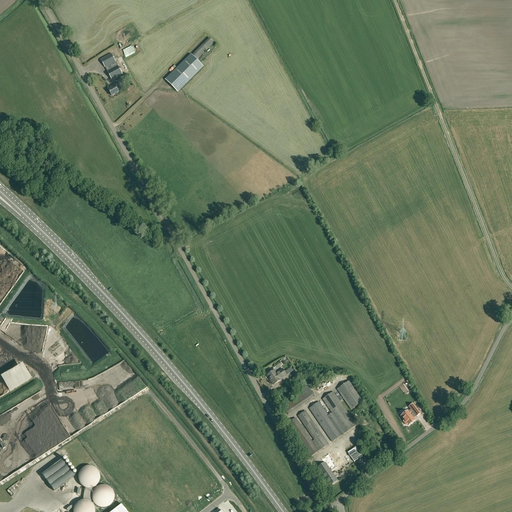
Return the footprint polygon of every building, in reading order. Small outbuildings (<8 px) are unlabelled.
[(204,66),(191,53),(164,78),(177,91),(204,66)] [(116,63),(111,54),(101,60),(105,69),(116,63)] [(112,81),(123,75),(116,63),(105,69),(112,81)] [(112,96),(121,91),(117,84),(112,86),(113,87),(108,90),(112,96)] [(8,260),(0,270),(0,305),(24,271),(8,260)] [(276,369),(283,365),(282,364),(284,364),(282,361),(280,362),(280,361),(274,366),(276,369)] [(33,379),(24,362),(2,374),(11,391),(33,379)] [(272,382),(285,373),(283,369),(277,373),(275,370),(267,375),(272,382)] [(287,375),(285,373),(272,382),(274,385),(281,380),(281,379),(287,375)] [(365,401),(351,380),(337,389),(351,410),(365,401)] [(308,385),(300,391),(294,395),(296,398),(286,404),(283,406),(288,415),(315,397),(308,385)] [(323,399),(333,413),(346,433),(356,426),(333,392),(323,399)] [(319,402),(310,408),(333,442),(342,436),(328,416),(319,402)] [(408,411),(401,416),(404,421),(403,421),(407,425),(408,425),(408,426),(416,420),(414,418),(416,416),(417,417),(421,413),(413,404),(409,407),(411,410),(409,411),(408,411)] [(333,413),(328,416),(342,436),(346,433),(333,413)] [(356,447),(348,453),(354,462),(362,456),(356,447)] [(325,463),(317,468),(329,487),(338,481),(334,476),(325,463)]
